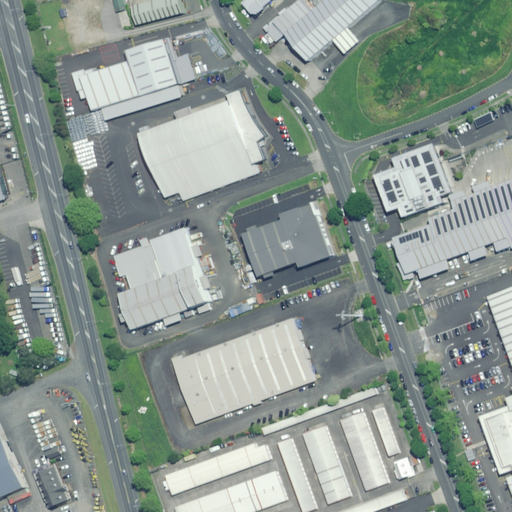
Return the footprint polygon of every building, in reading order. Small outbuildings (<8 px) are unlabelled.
[(125,0),(116,0),(119,11),(128,8),(125,0)] [(182,0),(160,0),(137,6),(142,25),(186,12),(182,0)] [(249,0),(246,3),(255,13),(261,14),(268,8),(267,7),(275,0),(249,0)] [(278,42),(289,33),(314,12),(304,0),(303,0),(282,18),(280,16),(271,23),(272,25),(271,26),(270,24),(266,27),(270,32),(272,31),(271,32),(278,42)] [(289,33),(312,61),(338,40),(352,28),(385,0),(328,0),(314,12),(289,33)] [(364,41),(352,28),(338,40),(349,54),(364,41)] [(80,79),(91,113),(100,110),(103,121),(180,98),(163,43),(125,54),(129,65),(80,79)] [(187,56),(172,61),(179,86),(194,81),(187,56)] [(229,106),(139,138),(164,208),(254,175),(252,167),(263,163),(256,144),(264,140),(252,123),(242,103),(239,95),(227,99),(229,106)] [(457,191),(439,143),(399,157),(402,166),(379,174),(393,211),(404,207),(407,216),(448,202),(445,195),(457,191)] [(0,152),(0,203),(17,198),(0,152)] [(511,248),(511,182),(448,205),(451,212),(427,220),(430,228),(392,241),(404,277),(505,242),(508,250),(511,248)] [(331,257),(311,204),(281,215),(283,221),(242,236),(258,278),(298,264),(300,268),(331,257)] [(118,294),(131,331),(208,304),(181,230),(110,256),(117,278),(122,276),(127,291),(118,294)] [(511,289),(492,297),(511,351),(511,397),(510,398),(511,404),(511,406),(483,417),(504,475),(511,471),(511,477),(510,478),(511,484),(511,289)] [(313,383),(291,320),(171,363),(193,425),(313,383)] [(379,394),(377,388),(264,429),(267,436),(379,394)] [(380,409),(371,412),(388,458),(397,455),(380,409)] [(361,414),(340,422),(364,490),(386,483),(361,414)] [(323,428),(301,436),(326,504),(348,496),(323,428)] [(0,499),(32,486),(8,433),(0,436),(0,499)] [(290,440),(275,445),(299,511),(311,511),(315,511),(290,440)] [(262,442),(163,477),(170,497),(269,461),(262,442)] [(416,476),(411,458),(395,463),(400,480),(416,476)] [(75,501),(59,467),(39,476),(55,510),(75,501)] [(272,474),(174,509),(174,511),(253,511),(282,502),(272,474)]
